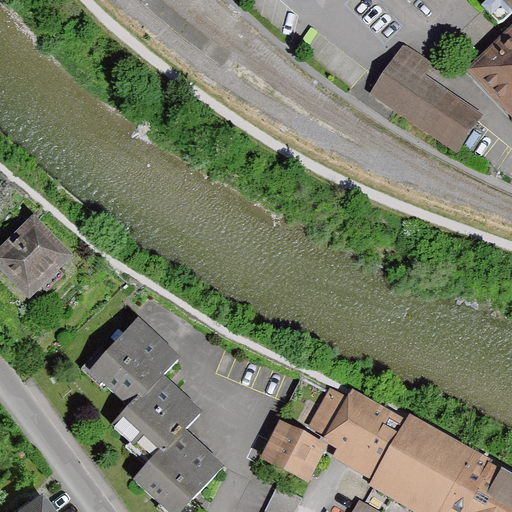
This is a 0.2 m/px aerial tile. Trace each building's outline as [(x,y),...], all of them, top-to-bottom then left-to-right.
[(500,28),(511,15),(511,0),(485,0),(478,7),(500,28)] [(511,35),(471,75),(511,116),(511,114),(511,35)] [(368,97),(459,153),(481,115),(424,80),(432,67),(399,46),(368,97)] [(33,227),(0,258),(0,264),(29,294),(40,284),(47,291),(61,276),(54,269),(65,259),(33,227)] [(155,462),(182,433),(199,415),(161,379),(178,361),(138,324),(95,370),(110,384),(107,388),(131,410),(114,428),(131,444),(133,441),(155,462)] [(312,430),(382,472),(409,428),(329,394),(312,430)] [(511,511),(511,481),(414,421),(409,428),(382,472),(445,511),(511,511)] [(323,452),(284,432),(270,459),(303,476),(307,468),(313,471),(323,452)] [(182,433),(155,462),(136,483),(160,505),(164,502),(174,511),(182,511),(222,470),(182,433)] [(278,487),(271,499),(296,511),(302,499),(278,487)] [(271,499),(264,511),(295,511),(296,511),(271,499)] [(49,511),(42,501),(25,511),(49,511)] [(373,511),(358,503),(352,511),(373,511)]
